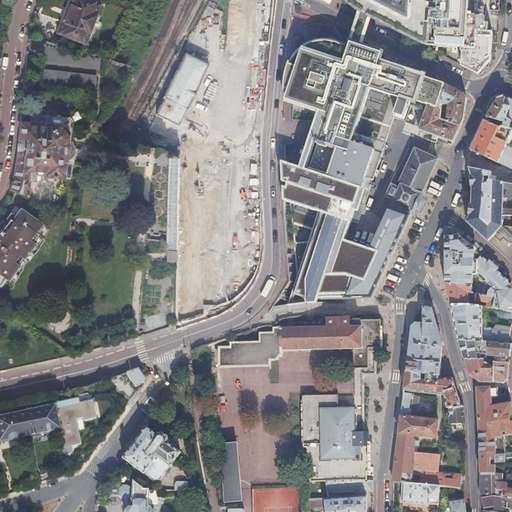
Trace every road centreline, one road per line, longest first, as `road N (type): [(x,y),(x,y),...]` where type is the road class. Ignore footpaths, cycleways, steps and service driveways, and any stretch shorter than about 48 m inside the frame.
road 1 (primary): [(162,342),(239,315),(268,276),(268,159),(284,0)]
road 2 (residential): [(414,270),(440,309),(467,396),(476,511)]
road 3 (residential): [(487,92),(300,0)]
road 4 (residential): [(399,308),(382,511)]
road 5 (primary): [(0,386),(162,342)]
road 6 (residential): [(162,342),(159,381),(86,482)]
road 7 (unknown): [(269,147),(239,152),(235,276)]
road 8 (residential): [(24,0),(0,147)]
road 9 (residential): [(487,92),(438,210)]
